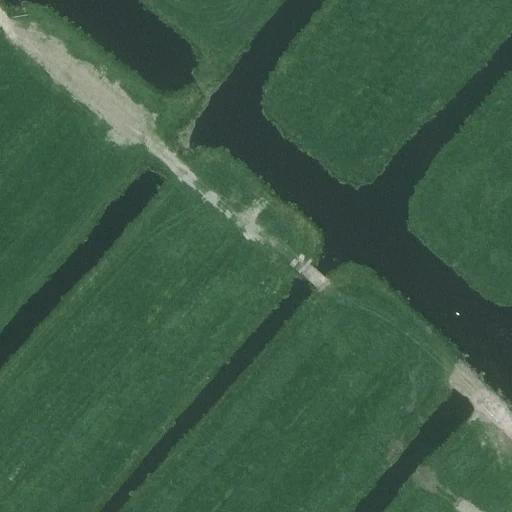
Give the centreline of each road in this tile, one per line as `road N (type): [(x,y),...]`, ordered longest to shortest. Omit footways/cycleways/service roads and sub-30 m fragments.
road 1 (track): [(392,457),(317,304),(152,131),(255,10)]
road 2 (track): [(152,131),(0,17)]
